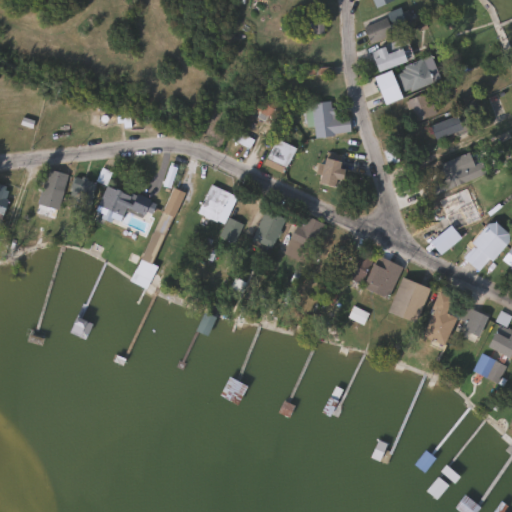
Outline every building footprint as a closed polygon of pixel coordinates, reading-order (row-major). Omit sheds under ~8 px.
[(374,8),(370,0),(390,0),(391,1),(374,8)] [(406,29),(367,42),(360,22),(399,9),(406,29)] [(321,34),(299,34),(299,13),(321,13),(321,34)] [(374,69),(369,48),(405,40),(410,61),(374,69)] [(431,81),(402,94),(392,72),(421,59),(431,81)] [(434,114),(413,121),(406,99),(427,92),(434,114)] [(249,107),(256,93),(285,107),(278,121),(249,107)] [(330,102),(330,136),(306,136),(306,102),(330,102)] [(434,140),(428,127),(455,114),(461,127),(434,140)] [(264,159),(273,138),(294,147),(285,168),(264,159)] [(473,169),(457,175),(460,183),(443,190),(434,165),(467,153),(473,169)] [(315,181),(322,156),(342,162),(335,187),(315,181)] [(66,174),(49,230),(29,224),(46,168),(66,174)] [(215,221),(196,213),(208,184),(228,193),(215,221)] [(0,185),(9,188),(0,219),(0,185)] [(120,217),(95,207),(104,185),(128,195),(120,217)] [(437,198),(473,185),(485,217),(449,230),(437,198)] [(268,247),(250,238),(263,209),(282,218),(268,247)] [(320,222),(304,263),(283,255),(299,214),(320,222)] [(460,251),(496,223),(510,241),(473,269),(460,251)] [(511,270),(500,262),(511,245),(511,270)] [(361,287),(375,256),(399,267),(385,298),(361,287)] [(143,288),(128,280),(134,268),(149,276),(143,288)] [(428,289),(413,323),(386,311),(400,277),(428,289)] [(451,297),(446,309),(455,313),(443,344),(420,335),(437,292),(451,297)] [(476,337),(458,328),(468,308),(486,317),(476,337)] [(205,334),(196,331),(202,313),(212,317),(205,334)] [(507,319),(502,327),(496,322),(501,314),(507,319)] [(485,346),(496,327),(508,333),(511,325),(511,347),(507,357),(485,346)]
